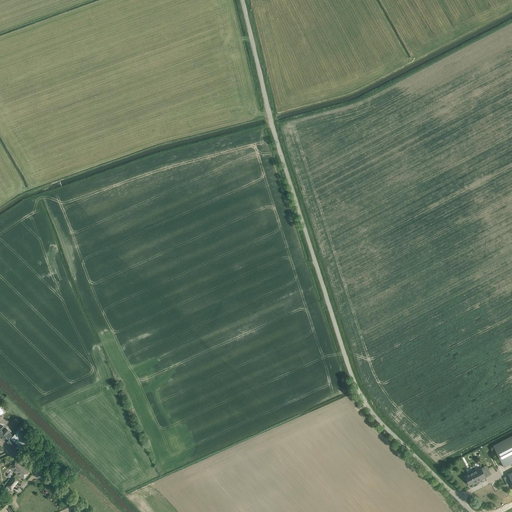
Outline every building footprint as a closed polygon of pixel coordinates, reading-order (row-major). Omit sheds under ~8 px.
[(10,439),(17,445),(21,448),(33,435),(22,424),(10,439)] [(0,429),(0,428),(0,435),(4,440),(6,438),(8,440),(12,435),(9,432),(10,431),(6,428),(5,428),(3,426),(0,429)] [(511,435),(493,446),(504,467),(511,462),(511,435)] [(17,445),(10,439),(7,442),(14,449),(17,445)] [(17,473),(13,479),(12,478),(6,485),(11,489),(18,481),(16,479),(20,475),(23,478),(28,472),(19,465),(15,462),(11,468),(17,473)] [(480,468),(464,476),(468,482),(472,480),(474,484),(478,482),(478,481),(485,477),(480,468)]
